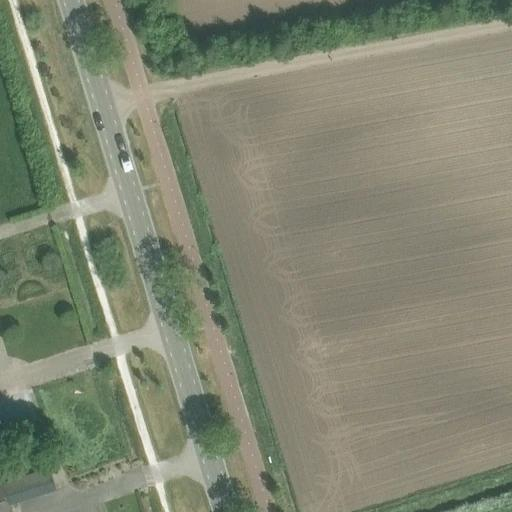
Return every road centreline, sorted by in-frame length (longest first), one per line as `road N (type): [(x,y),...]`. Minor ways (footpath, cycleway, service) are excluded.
road 1 (tertiary): [(226,511),(70,0)]
road 2 (track): [(511,24),(103,105)]
